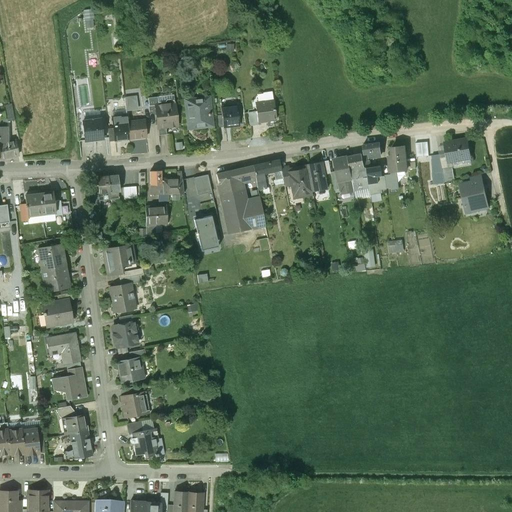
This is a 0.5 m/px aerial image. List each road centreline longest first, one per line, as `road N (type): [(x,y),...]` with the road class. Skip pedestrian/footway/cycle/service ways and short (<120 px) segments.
road 1 (residential): [(73,168),(483,123)]
road 2 (residential): [(112,473),(73,168)]
road 3 (track): [(511,476),(229,472)]
road 4 (track): [(483,123),(511,248)]
